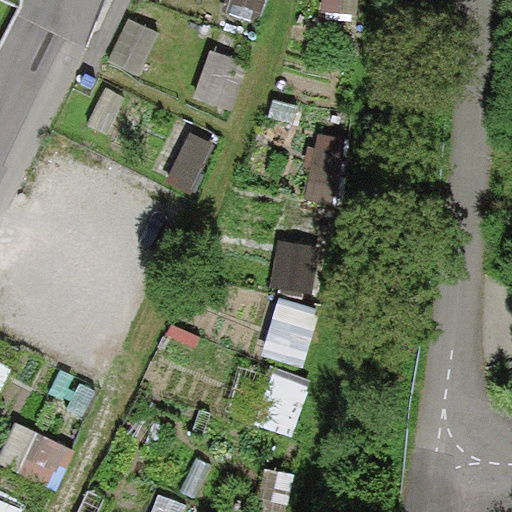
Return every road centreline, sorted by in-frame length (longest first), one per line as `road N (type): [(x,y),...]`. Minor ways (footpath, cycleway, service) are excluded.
road 1 (residential): [(462,0),(458,180),(422,490)]
road 2 (residential): [(58,58),(0,176)]
